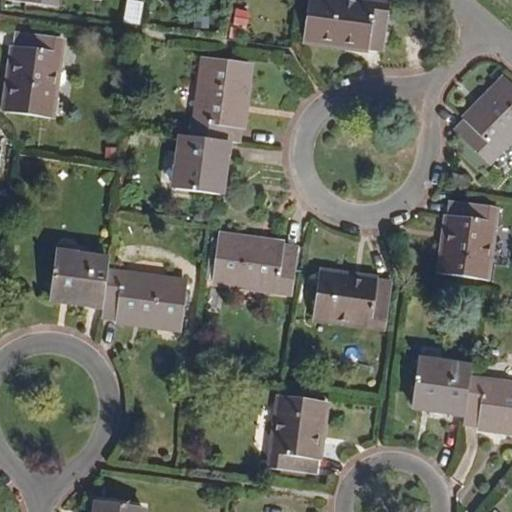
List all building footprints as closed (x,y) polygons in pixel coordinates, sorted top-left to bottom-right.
[(142,25),(144,2),(126,0),(124,24),(142,25)] [(379,44),(384,2),(369,0),(306,0),(303,34),(379,44)] [(233,28),(247,30),(250,12),(235,10),(233,28)] [(46,113),(57,34),(12,29),(3,107),(46,113)] [(245,60),(202,55),(192,133),(222,136),(237,137),(245,60)] [(484,156),(511,127),(511,81),(503,73),(453,125),(484,156)] [(215,189),(222,136),(192,133),(180,132),(174,184),(215,189)] [(482,273),(491,201),(447,196),(437,268),(482,273)] [(288,287),(293,244),(216,233),(211,277),(288,287)] [(52,251),(47,296),(99,302),(103,270),(104,257),(52,251)] [(181,281),(103,270),(99,302),(97,314),(176,324),(181,281)] [(381,324),(387,278),(316,270),(311,315),(381,324)] [(414,359),(410,401),(462,408),(466,377),(468,365),(414,359)] [(511,382),(466,377),(462,408),(461,420),(511,426),(511,382)] [(311,471),(320,401),(277,395),(268,466),(311,471)] [(134,511),(135,506),(93,502),(91,511),(134,511)]
